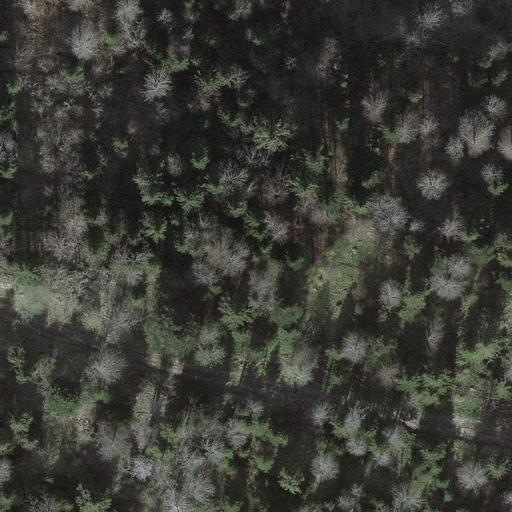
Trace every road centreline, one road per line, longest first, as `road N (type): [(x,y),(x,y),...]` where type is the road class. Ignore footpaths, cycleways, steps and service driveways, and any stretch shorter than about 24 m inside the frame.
road 1 (track): [(0,309),(271,390),(511,434)]
road 2 (track): [(0,359),(84,461),(161,511)]
